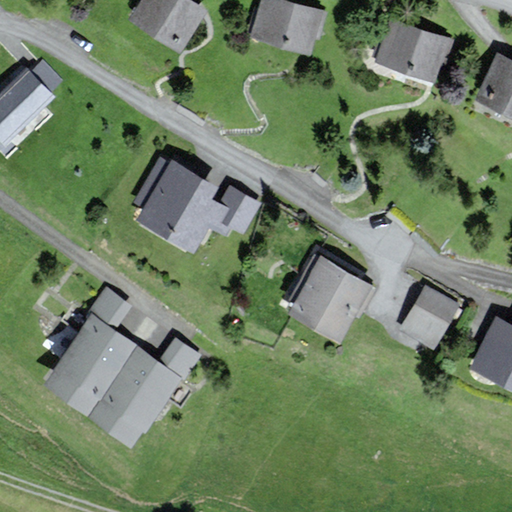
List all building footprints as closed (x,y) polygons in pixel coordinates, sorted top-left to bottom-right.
[(204,9),(189,0),(143,0),(132,17),(180,47),(204,9)] [(325,11),(281,0),(262,0),(253,36),(310,51),(314,36),(318,37),(325,11)] [(452,40),(389,21),(377,60),(434,78),(440,61),(445,62),(452,40)] [(511,61),(497,55),(478,98),(511,112),(511,61)] [(32,75),(29,72),(1,100),(0,98),(0,145),(7,153),(47,114),(39,106),(49,96),(47,94),(61,80),(45,63),(32,75)] [(171,166),(161,160),(137,201),(145,206),(138,219),(193,250),(210,219),(225,228),(229,219),(245,228),(258,203),(229,187),(221,202),(212,197),(218,187),(173,162),(171,166)] [(373,285),(316,257),(289,312),(339,337),(353,310),(358,313),(373,285)] [(457,306),(426,288),(403,328),(434,345),(457,306)] [(123,310),(108,299),(50,380),(136,441),(196,357),(177,344),(163,364),(111,327),(123,310)] [(511,327),(511,328),(498,322),(476,367),(511,384),(511,327)]
